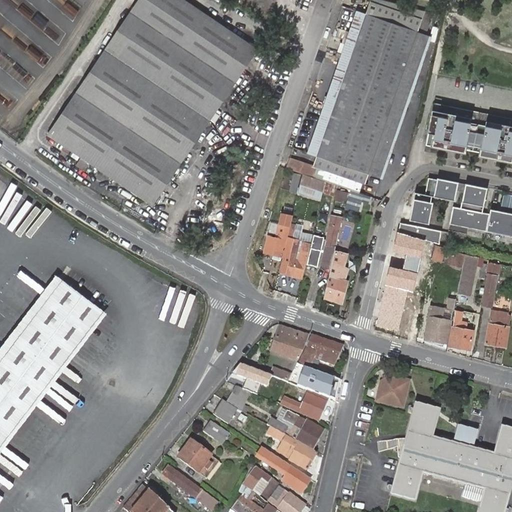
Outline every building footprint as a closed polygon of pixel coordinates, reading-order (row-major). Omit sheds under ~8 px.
[(257,53),(179,0),(140,0),(49,135),(82,157),(76,165),(84,171),(90,163),(154,204),(257,53)] [(425,9),(391,0),(369,0),(365,12),(312,166),(289,158),(285,169),(294,172),(302,174),(314,177),(316,168),(364,182),(365,183),(368,172),(386,114),(392,116),(398,98),(392,96),(417,29),(425,9)] [(417,29),(392,96),(398,98),(392,116),(386,114),(368,172),(383,176),(429,33),(417,29)] [(511,125),(432,110),(426,144),(511,161),(511,125)] [(314,177),(326,181),(335,183),(349,188),(361,191),(364,182),(316,168),(314,177)] [(302,174),(294,172),(289,191),(297,193),(299,188),(302,174)] [(326,181),(314,177),(302,174),(299,188),(317,192),(315,199),(321,200),(323,193),(326,181)] [(438,179),(429,177),(425,194),(432,195),(455,200),(459,182),(438,177),(438,179)] [(331,196),(335,183),(326,181),(323,193),(331,196)] [(488,188),(466,183),(461,208),(483,212),(488,188)] [(317,192),(299,188),(297,193),(297,195),(315,199),(317,192)] [(334,191),(335,201),(345,201),(345,191),(334,191)] [(425,194),(416,192),(410,220),(429,223),(433,203),(430,202),(432,195),(425,194)] [(511,195),(505,193),(501,206),(511,208),(511,195)] [(365,203),(348,198),(345,206),(355,209),(355,211),(362,213),(365,203)] [(461,208),(453,207),(450,223),(487,230),(490,214),(483,212),(461,208)] [(511,212),(491,208),(490,214),(487,230),(511,235),(511,212)] [(282,219),(280,224),(288,227),(290,221),(282,219)] [(339,221),(330,219),(325,243),(321,242),(322,239),(313,237),(306,267),(315,269),(319,252),(323,252),(319,270),(329,272),(333,254),(337,239),(335,238),(339,221)] [(442,230),(401,222),(397,231),(426,239),(439,243),(442,230)] [(265,252),(275,254),(282,256),(288,227),(280,224),(277,239),(268,237),(265,252)] [(301,226),(291,224),(280,271),(303,276),(313,234),(300,231),(301,226)] [(426,239),(397,231),(393,249),(408,253),(403,270),(390,267),(376,325),(398,330),(408,291),(413,292),(426,239)] [(452,249),(443,246),(440,259),(449,261),(452,249)] [(452,249),(449,261),(449,262),(463,266),(466,253),(452,249)] [(463,266),(458,291),(472,294),(480,257),(466,253),(463,266)] [(329,272),(323,298),(342,302),(346,280),(343,280),(346,268),(341,267),(343,256),(333,254),(329,272)] [(498,264),(490,263),(483,305),(491,307),(498,264)] [(62,277),(58,274),(48,287),(48,295),(62,277)] [(0,359),(0,442),(102,307),(62,277),(48,295),(0,359)] [(0,359),(48,295),(48,287),(0,351),(0,359)] [(450,321),(453,321),(458,293),(450,291),(449,299),(447,309),(430,306),(424,338),(447,342),(450,321)] [(472,317),(471,323),(477,324),(479,312),(474,312),(473,318),(472,317)] [(491,313),(485,345),(505,348),(510,318),(507,317),(507,315),(491,313)] [(298,361),(301,355),(300,354),(303,349),(307,336),(280,327),(273,348),(291,353),(289,358),(298,361)] [(453,328),(450,345),(470,349),(473,332),(453,328)] [(342,347),(312,336),(290,381),(298,386),(299,386),(310,362),(313,363),(315,359),(332,363),(333,358),(336,359),(342,347)] [(273,369),(270,376),(283,380),(286,373),(273,369)] [(390,375),(380,381),(376,400),(403,407),(409,380),(390,375)] [(240,409),(251,392),(237,386),(227,402),(240,409)] [(307,392),(301,405),(284,397),(281,404),(318,420),(326,401),(307,392)] [(237,409),(222,400),(214,414),(229,422),(237,409)] [(282,408),(276,419),(281,422),(287,410),(282,408)] [(435,413),(416,408),(391,494),(416,501),(423,472),(485,489),(479,511),(504,511),(511,486),(511,433),(505,432),(498,457),(472,450),(477,430),(460,425),(455,445),(428,438),(435,413)] [(271,416),(267,424),(312,449),(323,430),(287,410),(281,422),(276,419),(271,416)] [(214,438),(221,428),(211,421),(203,431),(214,438)] [(221,428),(214,438),(222,443),(229,434),(221,428)] [(312,449),(274,428),(271,434),(286,443),(283,448),(293,454),(291,458),(290,460),(306,469),(317,452),(312,449)] [(211,455),(191,440),(178,457),(198,472),(206,478),(219,461),(211,455)] [(301,493),(310,479),(262,448),(258,455),(280,469),(282,467),(288,472),(287,474),(283,481),(301,493)] [(281,452),(291,458),(293,454),(283,448),(281,452)] [(218,503),(169,465),(162,473),(212,511),(218,503)] [(254,467),(243,482),(246,485),(258,470),(254,467)] [(271,479),(258,470),(246,485),(251,489),(260,478),(267,483),(271,479)] [(260,478),(251,489),(259,495),(267,483),(260,478)] [(142,483),(123,506),(128,511),(132,511),(151,491),(142,483)] [(280,511),(268,503),(262,511),(250,501),(255,494),(242,484),(238,491),(240,492),(229,508),(234,511),(280,511)] [(279,486),(272,496),(278,501),(285,491),(279,486)] [(132,511),(172,511),(151,491),(132,511)] [(272,496),(268,501),(283,511),(299,511),(304,505),(285,491),(278,501),(272,496)]
